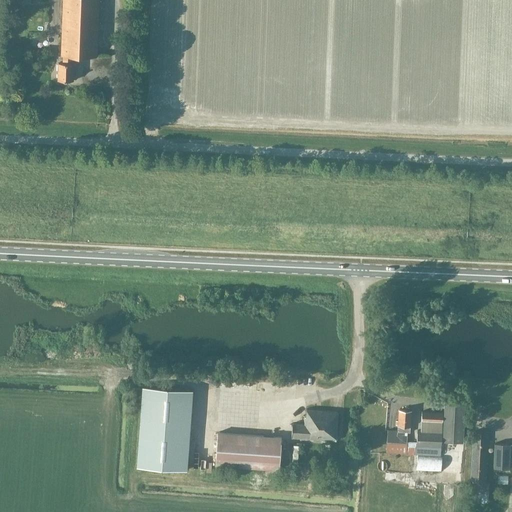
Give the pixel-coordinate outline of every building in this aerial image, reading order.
[(97,58),(99,10),(99,0),(62,0),(59,56),(62,56),(62,63),(58,63),(58,81),(74,82),(74,64),(73,64),(74,56),(97,58)] [(142,386),(136,466),(187,470),(192,390),(142,386)] [(397,430),(388,430),(386,452),(406,454),(406,455),(440,456),(441,441),(463,442),(465,402),(465,394),(445,393),(444,401),(444,413),(422,411),(420,433),(417,433),(417,443),(407,443),(407,435),(404,435),(405,432),(410,433),(412,411),(398,410),(398,421),(396,421),(395,425),(397,425),(397,430)] [(292,423),(292,438),(300,439),(300,444),(289,444),(289,458),(306,460),(308,439),(336,441),(338,412),(306,410),(305,424),(292,423)] [(279,470),(281,437),(218,432),(215,465),(279,470)] [(470,482),(486,482),(489,432),(472,432),(470,482)] [(510,469),(511,444),(494,444),(493,468),(510,469)] [(418,456),(417,470),(441,471),(442,457),(418,456)] [(447,511),(448,484),(433,484),(432,511),(447,511)]
